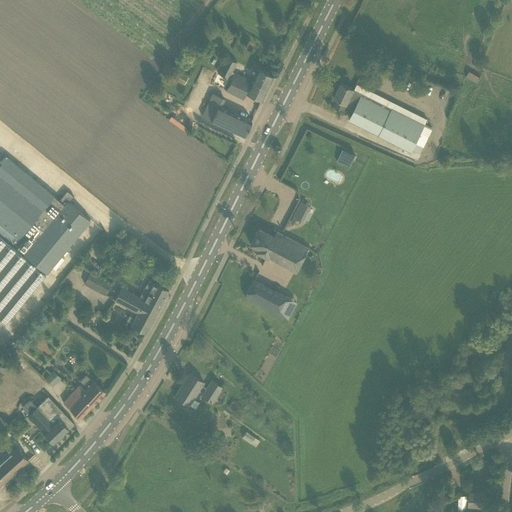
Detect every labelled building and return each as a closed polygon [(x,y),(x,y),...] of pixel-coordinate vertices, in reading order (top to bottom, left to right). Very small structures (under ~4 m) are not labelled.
[(246,93),(261,100),(273,76),(257,68),(252,80),(232,72),(237,62),(226,57),(217,73),(231,80),(226,90),(243,99),(246,93)] [(382,62),(371,57),(369,62),(379,67),(382,62)] [(177,66),(171,78),(184,85),(191,73),(177,66)] [(465,77),(476,83),(480,77),(469,71),(465,77)] [(338,99),(334,106),(344,111),(348,102),(356,106),(349,120),(412,151),(413,149),(421,153),(429,135),(421,131),(424,124),(354,89),(355,89),(341,83),(334,97),(338,99)] [(244,136),(251,121),(209,101),(202,116),(211,121),(244,136)] [(341,148),(337,161),(350,165),(354,152),(341,148)] [(0,314),(9,321),(91,218),(70,202),(74,197),(66,191),(59,201),(6,157),(1,162),(0,161),(0,314)] [(300,201),(292,217),(302,222),(310,206),(300,201)] [(276,230),(273,236),(258,228),(250,244),(258,248),(256,251),(295,272),(309,247),(276,230)] [(91,271),(89,274),(84,284),(105,295),(112,282),(91,271)] [(121,287),(119,290),(114,300),(138,312),(132,325),(146,332),(157,310),(168,290),(149,279),(139,297),(121,287)] [(244,296),(253,301),(276,313),(285,296),(272,289),(270,293),(264,290),(267,286),(253,279),(244,296)] [(45,379),(52,386),(61,378),(53,371),(45,379)] [(174,396),(183,401),(190,405),(195,408),(199,402),(194,399),(204,383),(189,373),(174,396)] [(80,418),(104,391),(86,374),(80,380),(87,387),(86,389),(80,384),(64,402),(80,418)] [(226,394),(220,390),(223,387),(212,380),(202,396),(212,403),(217,396),(222,400),(226,394)] [(47,396),(36,407),(31,401),(29,401),(23,406),(23,409),(28,414),(27,415),(53,443),(68,429),(74,423),(47,396)] [(233,400),(228,408),(235,412),(237,410),(234,408),(238,403),(233,400)] [(20,437),(29,429),(18,415),(8,423),(20,437)] [(0,434),(9,427),(0,416),(0,434)] [(242,436),(254,444),(257,439),(244,431),(242,436)] [(17,447),(0,462),(0,473),(5,480),(28,459),(17,447)] [(484,511),(485,506),(486,506),(487,491),(469,490),(468,504),(466,504),(466,511),(457,511),(484,511)]
